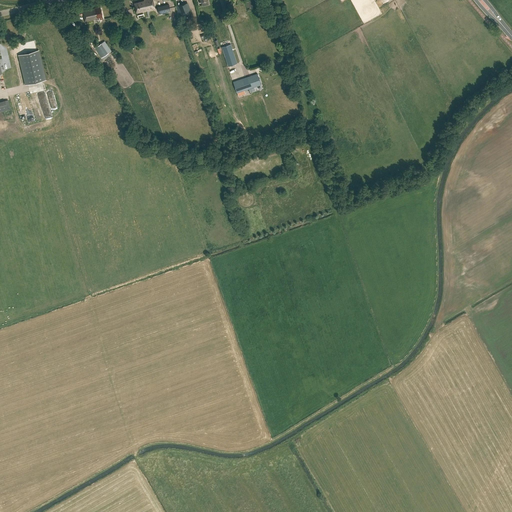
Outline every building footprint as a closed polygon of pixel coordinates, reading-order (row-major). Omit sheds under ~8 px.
[(156,9),(153,0),(144,0),(145,1),(135,4),(137,14),(156,9)] [(188,11),(185,3),(176,7),(179,14),(188,11)] [(170,11),(169,4),(157,7),(159,14),(170,11)] [(100,7),(96,8),(90,9),(90,8),(82,10),(85,22),(96,19),(97,19),(97,18),(99,18),(99,19),(99,20),(103,19),(100,7)] [(223,37),(216,14),(210,15),(211,18),(208,19),(214,39),(223,37)] [(238,64),(230,40),(220,43),(228,67),(238,64)] [(107,53),(100,43),(94,48),(101,58),(107,53)] [(38,50),(19,55),(26,84),(45,80),(38,50)] [(261,84),(257,73),(233,82),(236,93),(261,84)] [(0,111),(10,109),(8,100),(0,101),(0,111)]
